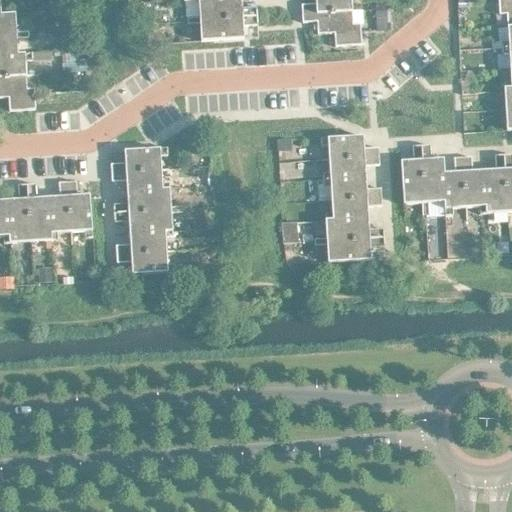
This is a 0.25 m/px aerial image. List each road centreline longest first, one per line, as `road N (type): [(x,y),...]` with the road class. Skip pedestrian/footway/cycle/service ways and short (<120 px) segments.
road 1 (residential): [(4,146),(90,143),(163,91),(193,81),(371,68),(434,0)]
road 2 (secondary): [(444,392),(0,412)]
road 3 (secondary): [(0,464),(439,440)]
